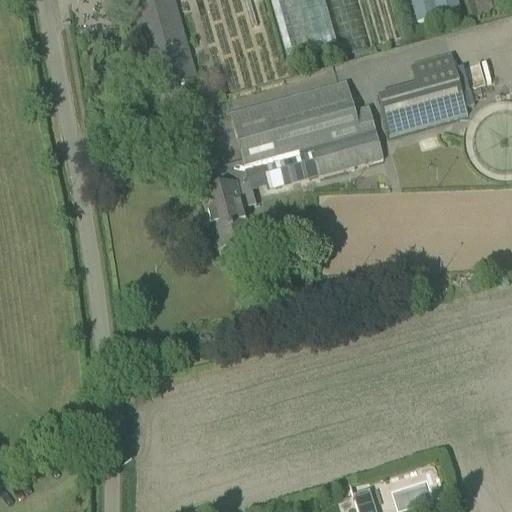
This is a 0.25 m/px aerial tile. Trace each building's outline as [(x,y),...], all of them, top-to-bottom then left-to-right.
[(336,48),(323,0),(268,0),(285,62),(336,48)] [(410,0),(417,25),(460,14),(455,0),(410,0)] [(158,73),(151,76),(155,91),(194,80),(176,18),(142,28),(142,29),(148,52),(152,51),(158,73)] [(410,71),(415,90),(378,101),(389,140),(466,118),(450,60),(410,71)] [(346,86),(229,118),(242,166),(245,178),(262,174),(314,159),(362,146),(354,115),(346,86)] [(362,146),(314,159),(318,176),(319,179),(382,162),(368,111),(354,115),(362,146)] [(314,159),(262,174),(267,190),(318,176),(314,159)] [(234,189),(221,192),(202,197),(218,255),(250,246),(234,189)] [(241,332),(225,336),(229,351),(250,346),(248,336),(242,337),(241,332)] [(373,511),(368,495),(352,500),(356,511),(373,511)]
